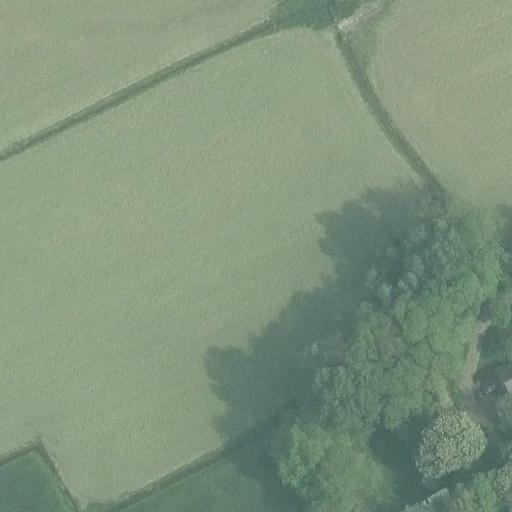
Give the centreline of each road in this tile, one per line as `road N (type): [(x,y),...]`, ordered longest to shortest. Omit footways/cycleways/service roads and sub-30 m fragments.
road 1 (track): [(0,26),(101,37),(179,32),(279,0)]
road 2 (track): [(428,511),(475,487),(477,352),(502,308),(511,305)]
